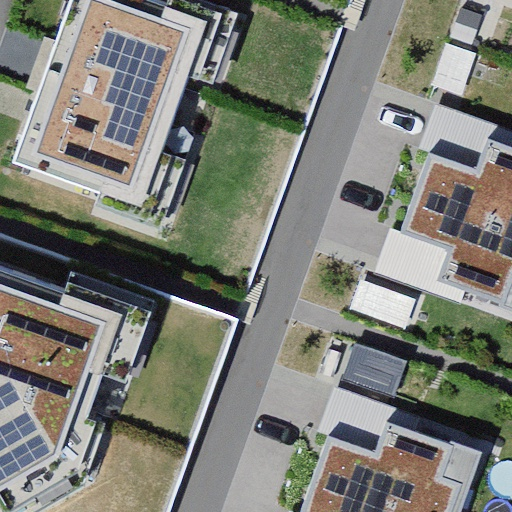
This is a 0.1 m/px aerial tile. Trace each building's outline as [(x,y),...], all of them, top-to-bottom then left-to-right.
[(147,21),(78,0),(22,0),(0,72),(0,172),(92,201),(147,21)] [(511,0),(475,0),(472,12),(511,24),(511,0)] [(511,313),(511,140),(419,113),(365,297),(505,338),(511,313)] [(122,307),(0,269),(0,502),(67,460),(122,307)] [(339,382),(390,397),(402,356),(351,341),(339,382)] [(429,511),(450,449),(297,399),(260,511),(429,511)]
